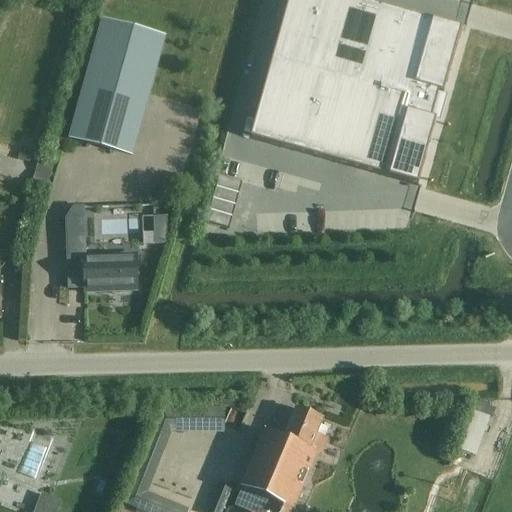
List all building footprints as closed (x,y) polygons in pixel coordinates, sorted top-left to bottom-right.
[(349,0),(288,0),(249,140),(417,187),(435,122),(430,120),(437,95),(442,96),(450,69),(460,31),(349,0)] [(132,158),(165,40),(101,22),(68,141),(132,158)] [(20,151),(17,161),(28,164),(31,155),(20,151)] [(38,159),(30,188),(45,193),(54,164),(38,159)] [(136,257),(84,258),(85,278),(85,290),(85,294),(136,293),(136,257)] [(310,451),(322,422),(295,411),(283,440),(264,432),(240,490),(272,503),(268,511),(292,511),(317,454),(310,451)] [(126,486),(119,504),(140,511),(184,511),(186,510),(147,494),(171,434),(156,412),(145,439),(126,486)] [(222,511),(229,498),(232,490),(219,484),(216,492),(206,511),(222,511)] [(56,511),(60,506),(41,498),(34,511),(56,511)]
